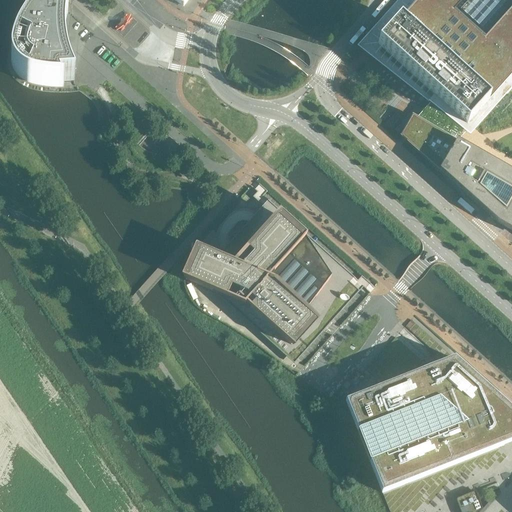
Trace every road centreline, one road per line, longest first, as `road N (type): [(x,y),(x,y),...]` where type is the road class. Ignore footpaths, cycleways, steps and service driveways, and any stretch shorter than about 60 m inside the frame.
road 1 (track): [(196,511),(0,221)]
road 2 (secondary): [(511,268),(329,103),(324,73)]
road 3 (unclassified): [(386,306),(364,310),(310,370),(336,385),(386,328)]
road 4 (secondary): [(279,112),(436,247)]
road 5 (secondary): [(234,0),(208,42),(211,75),(234,97),(279,112)]
